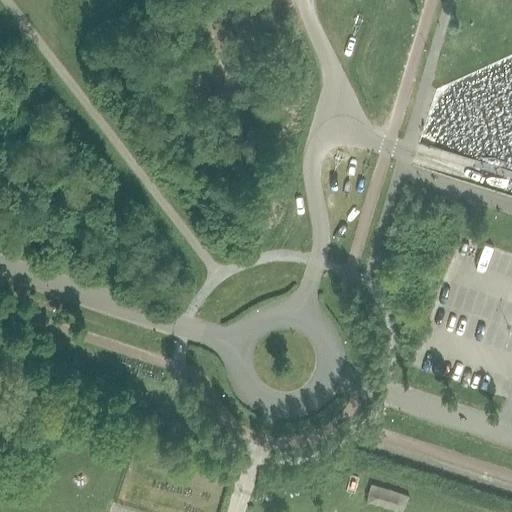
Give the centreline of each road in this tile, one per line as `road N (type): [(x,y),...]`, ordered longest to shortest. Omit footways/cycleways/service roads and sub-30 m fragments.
road 1 (residential): [(239,340),(0,267)]
road 2 (residential): [(511,436),(329,372)]
road 3 (residential): [(239,340),(237,373),(270,406),(303,403),(329,372)]
road 4 (residential): [(329,372),(326,339),(298,315),(262,317),(239,340)]
